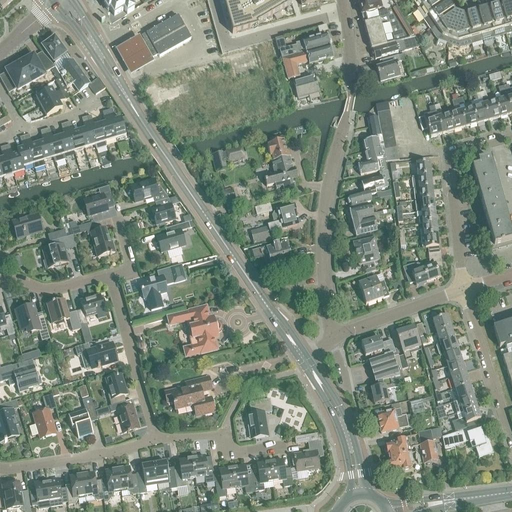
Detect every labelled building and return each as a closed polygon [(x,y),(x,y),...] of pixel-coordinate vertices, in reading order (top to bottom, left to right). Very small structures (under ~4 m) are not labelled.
[(13,0),(0,0),(0,8),(2,10),(13,0)] [(133,11),(131,6),(130,7),(126,0),(99,0),(110,19),(120,13),(123,17),(133,11)] [(232,35),(258,28),(257,26),(292,5),(291,3),(289,0),(227,0),(223,3),(232,35)] [(359,0),(357,1),(361,16),(362,16),(376,13),(378,15),(396,9),(396,8),(391,0),(359,0)] [(416,11),(423,21),(447,5),(443,0),(432,0),(421,8),(421,7),(416,11)] [(423,21),(430,31),(453,15),(447,5),(423,21)] [(511,16),(509,5),(497,8),(505,36),(511,33),(511,16)] [(497,8),(486,12),(494,39),(505,36),(497,8)] [(376,13),(362,16),(362,18),(364,18),(370,37),(367,38),(371,50),(372,50),(414,38),(409,30),(396,9),(378,15),(376,13)] [(490,40),(494,39),(486,12),(474,15),(482,40),(490,38),(490,40)] [(437,41),(448,45),(457,20),(453,15),(430,31),(437,41)] [(482,42),(482,40),(474,15),(463,18),(471,46),(482,42)] [(158,59),(191,40),(178,17),(141,38),(143,42),(139,44),(148,61),(157,56),(158,59)] [(459,49),(471,46),(463,18),(457,20),(448,45),(459,49)] [(414,28),(409,30),(414,38),(418,35),(414,28)] [(282,62),(291,59),(301,56),(330,48),(327,36),(302,43),(303,45),(280,52),(282,62)] [(48,43),(42,48),(55,65),(53,66),(56,69),(54,69),(51,71),(57,81),(59,80),(61,79),(66,89),(73,84),(79,93),(89,85),(72,61),(71,62),(54,39),(53,40),(52,38),(47,42),(48,43)] [(420,47),(414,38),(372,50),(375,61),(420,47)] [(129,47),(115,54),(130,80),(143,73),(153,68),(139,42),(129,47)] [(430,45),(422,50),(424,54),(432,50),(430,45)] [(334,60),(330,48),(301,56),(291,59),(294,68),(296,67),(308,64),(309,67),(317,65),(319,66),(322,65),(323,63),(334,60)] [(404,55),(398,56),(385,60),(386,66),(376,69),(380,83),(400,77),(397,64),(406,61),(404,55)] [(26,58),(18,62),(31,84),(44,77),(43,75),(52,70),(55,68),(44,56),(35,61),(34,59),(33,57),(27,60),(26,58)] [(300,82),(296,67),(294,68),(291,59),(282,62),(287,80),(293,79),(294,83),(293,83),(297,99),(319,93),(315,78),(300,82)] [(1,81),(1,82),(9,95),(17,91),(18,92),(31,84),(18,62),(10,67),(12,70),(6,73),(8,77),(1,81)] [(52,90),(36,98),(41,108),(67,95),(67,94),(68,93),(66,89),(61,79),(59,80),(57,81),(54,82),(59,93),(55,95),(52,90)] [(98,80),(93,83),(100,93),(105,90),(98,80)] [(95,97),(100,93),(93,83),(88,87),(95,97)] [(505,94),(505,93),(503,87),(497,89),(499,95),(501,101),(495,103),(500,120),(511,116),(505,94)] [(67,95),(41,108),(46,118),(62,110),(59,104),(69,99),(67,95)] [(495,103),(483,106),(488,123),(500,120),(495,103)] [(388,104),(376,106),(377,114),(378,114),(389,112),(388,104)] [(483,106),(472,109),(477,126),(488,123),(483,106)] [(430,140),(442,136),(436,114),(434,107),(429,109),(430,114),(423,116),(424,118),(418,120),(422,132),(428,130),(430,140)] [(472,109),(460,113),(465,130),(477,126),(472,109)] [(111,110),(106,112),(115,140),(125,137),(120,119),(114,121),(111,110)] [(378,114),(379,120),(391,118),(390,111),(389,112),(378,114)] [(105,124),(99,126),(105,143),(106,143),(115,140),(106,112),(102,113),(105,124)] [(442,118),(440,112),(436,114),(442,136),(454,133),(449,116),(442,118)] [(460,113),(449,116),(454,133),(465,130),(460,113)] [(7,117),(0,121),(0,128),(3,127),(11,123),(7,117)] [(107,147),(106,143),(105,143),(99,126),(94,127),(90,117),(85,119),(94,147),(95,146),(96,150),(107,147)] [(379,120),(380,126),(392,124),(391,118),(379,120)] [(84,131),(78,132),(84,150),(94,147),(85,119),(81,120),(84,131)] [(371,121),(368,121),(369,128),(370,129),(379,127),(377,119),(371,121)] [(70,123),(65,125),(73,153),(84,150),(78,132),(73,134),(70,123)] [(380,126),(380,127),(381,132),(393,130),(392,124),(380,126)] [(64,137),(58,139),(63,156),(64,156),(73,153),(65,125),(60,126),(64,137)] [(379,127),(370,129),(372,138),(377,137),(381,136),(379,127)] [(65,160),(64,156),(63,156),(58,139),(52,141),(49,130),(44,131),(53,159),(54,159),(55,163),(65,160)] [(381,132),(382,136),(382,139),(395,136),(393,130),(381,132)] [(43,143),(37,145),(42,163),(53,159),(44,131),(40,133),(43,143)] [(29,136),(24,138),(32,166),(42,163),(37,145),(32,147),(29,136)] [(381,136),(377,137),(378,140),(363,143),(365,153),(384,149),(383,145),(382,139),(382,136),(381,136)] [(396,143),(395,136),(382,139),(383,145),(396,143)] [(17,152),(18,156),(22,169),(32,166),(24,138),(19,139),(23,150),(17,152)] [(300,181),(297,172),(295,172),(292,159),(293,159),(291,153),(289,154),(286,143),(285,140),(275,143),(276,146),(270,147),(273,159),(274,158),(276,163),(274,163),(278,177),(274,178),(270,179),(267,180),(269,189),(278,186),(279,190),(296,186),(295,182),(300,181)] [(397,149),(396,143),(383,145),(384,149),(384,151),(397,149)] [(212,155),(211,155),(215,173),(228,170),(225,161),(227,160),(228,163),(246,158),(243,146),(224,151),(225,153),(223,153),(223,152),(221,152),(212,155)] [(9,147),(4,148),(13,176),(24,173),(22,169),(18,156),(12,157),(9,147)] [(3,160),(0,161),(0,171),(3,180),(13,176),(4,148),(0,150),(3,160)] [(365,153),(368,163),(386,159),(385,157),(384,151),(384,149),(365,153)] [(398,155),(397,149),(384,151),(385,157),(398,155)] [(399,162),(398,155),(385,157),(386,159),(386,163),(399,162)] [(379,172),(379,174),(387,172),(385,163),(386,163),(386,159),(368,163),(358,165),(360,176),(379,172)] [(491,252),(511,246),(511,224),(510,226),(491,159),(478,163),(479,167),(472,169),(489,231),(485,232),(491,252)] [(416,166),(417,177),(417,178),(431,176),(429,164),(416,166)] [(364,194),(369,193),(384,189),(382,182),(389,181),(387,172),(379,174),(380,178),(362,183),(364,194)] [(419,190),(432,188),(431,176),(417,178),(417,177),(412,178),(413,190),(419,190)] [(153,181),(130,188),(134,203),(153,198),(154,203),(155,204),(168,200),(168,199),(159,187),(156,188),(153,181)] [(82,207),(81,209),(82,213),(84,214),(86,213),(88,217),(107,211),(106,209),(114,207),(110,194),(108,188),(98,191),(100,197),(83,202),(84,206),(82,207)] [(419,190),(420,202),(433,200),(432,188),(419,190)] [(233,189),(219,193),(222,204),(235,200),(233,189)] [(372,203),(369,193),(364,194),(349,198),(352,208),(372,203)] [(152,216),(150,216),(152,222),(154,222),(156,226),(175,220),(171,207),(179,204),(175,198),(168,200),(155,204),(156,209),(151,211),(152,216)] [(420,202),(421,214),(435,212),(433,200),(420,202)] [(270,206),(254,210),(257,218),(272,214),(270,206)] [(349,211),(352,224),(379,218),(383,217),(382,212),(372,215),(370,206),(349,211)] [(274,225),(268,227),(270,234),(298,227),(295,217),(296,216),(294,207),(277,212),(274,213),(272,217),(274,225)] [(418,226),(423,226),(436,224),(435,212),(421,214),(422,217),(418,220),(418,226)] [(17,240),(43,233),(38,215),(12,223),(17,240)] [(380,222),(379,218),(352,224),(353,228),(352,229),(353,234),(355,235),(355,237),(377,232),(374,223),(380,222)] [(167,236),(156,239),(161,254),(167,252),(180,248),(185,247),(180,233),(190,230),(195,226),(192,222),(185,225),(165,231),(167,236)] [(111,254),(114,253),(112,244),(109,244),(105,230),(95,233),(92,223),(77,228),(70,230),(72,236),(86,233),(87,236),(90,235),(97,259),(109,255),(109,256),(111,255),(111,254)] [(136,224),(128,226),(130,233),(138,231),(136,224)] [(419,232),(420,238),(437,236),(436,224),(423,226),(423,231),(419,232)] [(266,229),(250,233),(254,246),(270,241),(266,229)] [(57,241),(66,238),(64,231),(48,236),(50,243),(57,241)] [(421,250),(428,249),(439,248),(437,236),(420,238),(421,250)] [(66,239),(66,238),(57,241),(59,247),(42,252),(48,270),(56,267),(55,267),(69,263),(65,251),(76,248),(72,237),(66,239)] [(374,240),(353,245),(358,267),(363,266),(365,276),(375,272),(373,264),(379,262),(374,240)] [(283,268),(290,266),(288,257),(289,257),(288,253),(287,253),(285,244),(278,246),(278,245),(273,246),(273,247),(252,252),(254,260),(264,258),(267,272),(279,269),(279,270),(283,269),(283,268)] [(442,270),(441,254),(428,255),(429,262),(433,261),(434,266),(435,266),(437,272),(442,270)] [(19,257),(11,260),(14,270),(22,268),(19,257)] [(416,289),(428,284),(423,270),(421,266),(419,266),(417,265),(415,266),(413,266),(409,267),(403,269),(409,286),(415,284),(416,289)] [(158,279),(139,285),(143,300),(146,299),(148,305),(160,302),(159,296),(167,294),(165,287),(185,282),(180,266),(170,269),(156,272),(158,279)] [(440,280),(437,272),(435,266),(434,266),(423,270),(428,284),(440,280)] [(379,271),(371,274),(373,280),(376,279),(375,278),(380,276),(379,271)] [(389,297),(384,282),(381,276),(380,276),(375,278),(376,279),(373,280),(358,285),(366,306),(389,297)] [(401,282),(392,285),(394,292),(401,290),(401,282)] [(83,311),(76,313),(80,328),(87,325),(85,319),(97,316),(98,320),(106,317),(100,296),(80,302),(83,311)] [(81,330),(80,328),(76,313),(68,315),(64,302),(47,307),(52,325),(69,320),(73,333),(81,330)] [(42,343),(50,340),(44,319),(37,321),(33,307),(15,312),(21,332),(30,329),(31,335),(39,332),(42,343)] [(218,323),(215,323),(210,324),(206,308),(189,312),(189,313),(167,318),(169,327),(187,323),(193,347),(184,350),(186,358),(200,355),(200,356),(217,351),(213,336),(218,334),(220,332),(221,329),(221,326),(218,323)] [(0,329),(0,330),(4,332),(7,331),(8,337),(15,335),(11,321),(4,323),(3,319),(0,310),(0,309),(0,329)] [(432,322),(436,334),(450,329),(446,317),(432,322)] [(511,323),(493,329),(500,349),(505,348),(508,356),(511,354),(511,323)] [(415,327),(419,339),(424,338),(429,336),(427,329),(423,330),(421,325),(415,327)] [(398,358),(401,371),(407,369),(405,363),(411,361),(409,352),(420,349),(413,328),(400,332),(399,332),(396,333),(403,357),(398,358)] [(436,334),(439,345),(454,341),(450,329),(436,334)] [(365,358),(370,356),(381,352),(383,358),(391,355),(392,356),(395,354),(391,342),(381,345),(379,339),(361,345),(365,358)] [(439,345),(443,357),(458,352),(454,341),(439,345)] [(86,372),(91,370),(106,366),(105,364),(117,361),(112,344),(90,351),(88,345),(75,349),(77,357),(82,356),(86,372)] [(375,384),(376,384),(402,378),(401,371),(398,358),(397,357),(392,358),(392,356),(391,355),(383,358),(381,352),(370,356),(372,363),(368,364),(375,384)] [(443,357),(447,368),(461,363),(458,352),(443,357)] [(511,354),(508,356),(502,358),(511,390),(511,354)] [(24,364),(12,367),(11,367),(13,373),(0,376),(0,383),(8,381),(10,387),(16,385),(19,396),(29,393),(28,391),(42,387),(40,378),(37,379),(34,366),(32,361),(28,362),(24,364)] [(447,368),(451,380),(465,375),(461,363),(447,368)] [(0,376),(13,373),(11,367),(12,367),(11,366),(0,370),(0,369),(0,376)] [(108,395),(112,407),(121,404),(126,402),(124,397),(126,396),(122,384),(124,384),(121,375),(106,380),(110,394),(108,395)] [(451,380),(454,390),(454,391),(469,386),(465,375),(451,380)] [(186,388),(164,393),(167,405),(173,404),(175,412),(195,407),(197,417),(204,416),(213,413),(210,400),(201,402),(199,394),(211,391),(208,378),(185,384),(186,388)] [(404,387),(402,378),(376,384),(377,385),(378,389),(371,390),(374,405),(388,403),(385,391),(404,387)] [(453,403),(453,404),(472,398),(469,386),(454,391),(454,390),(450,391),(453,403)] [(85,388),(78,390),(82,400),(88,398),(85,388)] [(57,390),(51,392),(53,398),(59,396),(57,390)] [(35,426),(29,428),(32,438),(38,436),(40,441),(57,435),(51,417),(50,411),(56,409),(52,396),(42,399),(45,407),(46,412),(32,416),(35,426)] [(453,404),(457,415),(476,409),(472,398),(453,404)] [(91,424),(98,422),(94,410),(92,404),(91,399),(83,401),(86,412),(69,417),(72,430),(75,429),(79,440),(94,436),(91,424)] [(264,414),(271,413),(269,400),(250,404),(252,416),(247,416),(249,431),(252,431),(253,440),(268,437),(264,414)] [(13,411),(19,410),(16,401),(0,406),(0,414),(0,444),(19,438),(15,427),(18,427),(13,411)] [(421,401),(409,404),(413,417),(424,414),(421,401)] [(122,410),(121,404),(112,407),(109,408),(111,414),(117,412),(124,435),(139,430),(136,420),(136,421),(131,407),(122,410)] [(443,406),(434,409),(437,416),(445,414),(443,406)] [(480,420),(476,409),(457,415),(458,421),(451,423),(455,435),(475,428),(478,427),(476,421),(480,420)] [(377,416),(379,424),(396,420),(395,420),(401,418),(399,411),(377,416)] [(409,416),(401,418),(395,420),(396,420),(379,424),(381,435),(412,428),(409,416)] [(478,436),(475,428),(455,435),(442,439),(445,450),(454,448),(454,447),(468,442),(469,444),(473,443),(478,459),(492,455),(485,433),(478,436)] [(417,437),(420,452),(422,462),(423,465),(424,465),(426,466),(428,466),(430,464),(436,463),(434,451),(437,451),(435,444),(433,444),(432,441),(441,439),(439,430),(417,435),(417,437)] [(321,442),(318,442),(317,435),(304,437),(305,444),(308,444),(309,454),(294,456),(296,470),(298,481),(308,479),(307,472),(320,470),(318,459),(324,458),(321,442)] [(386,454),(387,459),(410,454),(409,450),(414,449),(415,453),(420,452),(417,437),(405,440),(404,440),(394,442),(395,444),(385,446),(385,448),(383,449),(384,453),(386,454)] [(111,438),(104,440),(106,447),(113,445),(111,438)] [(412,463),(410,454),(387,459),(388,464),(387,466),(387,469),(390,470),(390,472),(400,470),(401,472),(410,470),(409,464),(412,463)] [(204,457),(191,459),(195,480),(205,478),(206,485),(215,483),(215,482),(212,466),(206,467),(204,457)] [(180,471),(174,472),(177,489),(186,488),(185,481),(195,480),(191,459),(179,461),(180,471)] [(282,461),(270,463),(273,483),(282,482),(284,488),(289,487),(293,487),(292,482),(290,471),(290,470),(284,471),(282,461)] [(166,463),(154,464),(157,485),(169,484),(170,490),(177,489),(174,472),(174,468),(167,470),(166,463)] [(263,485),(273,483),(270,463),(257,465),(258,475),(252,476),(255,493),(264,492),(263,485)] [(136,475),(137,479),(140,495),(147,494),(146,487),(157,485),(154,464),(141,466),(143,474),(136,475)] [(246,495),(255,493),(252,476),(246,477),(245,467),(232,469),(235,489),(245,488),(246,495)] [(129,469),(117,471),(121,492),(128,491),(128,493),(133,496),(139,495),(140,495),(137,479),(131,480),(129,469)] [(226,491),(235,489),(232,469),(219,471),(221,481),(215,482),(215,483),(217,499),(227,498),(226,491)] [(107,483),(101,484),(104,501),(104,504),(107,503),(114,495),(113,493),(121,492),(117,471),(105,473),(107,483)] [(94,474),(82,476),(85,498),(92,496),(93,499),(97,502),(104,501),(101,484),(96,485),(94,474)] [(66,490),(68,504),(68,506),(75,505),(78,501),(78,499),(85,498),(82,476),(70,478),(72,489),(66,490)] [(54,483),(46,484),(51,510),(57,509),(57,508),(62,507),(61,505),(68,504),(66,490),(60,491),(58,480),(54,481),(54,483)] [(39,511),(51,510),(46,484),(39,485),(39,483),(34,484),(36,493),(30,494),(32,507),(38,506),(39,511)] [(22,511),(30,511),(27,495),(20,497),(18,484),(2,487),(6,510),(17,509),(22,511)]
